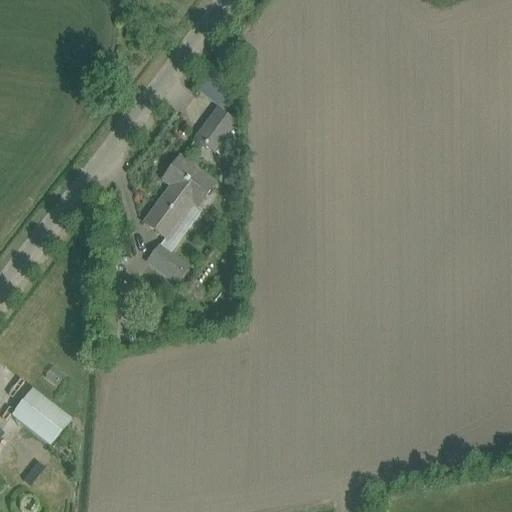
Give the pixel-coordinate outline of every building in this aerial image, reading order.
[(227,54),(196,93),(207,101),(238,63),(227,54)] [(215,155),(216,153),(226,161),(239,144),(229,136),(236,126),(217,111),(195,140),(215,155)] [(172,187),(144,224),(166,241),(192,203),(198,208),(215,184),(181,158),(163,182),(172,187)] [(149,263),(175,283),(187,268),(161,247),(149,263)] [(106,291),(105,305),(119,305),(120,292),(106,291)] [(51,447),(72,420),(33,391),(12,417),(51,447)]
